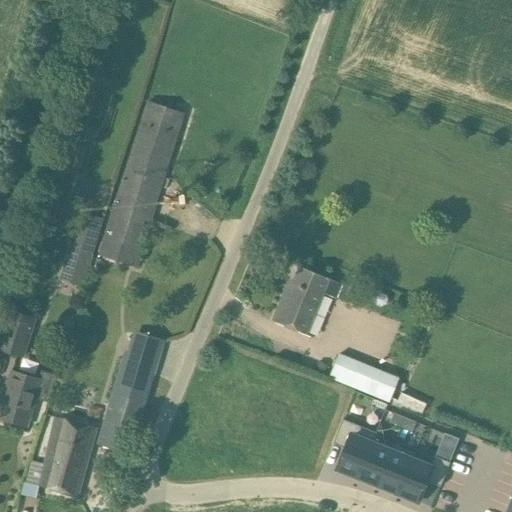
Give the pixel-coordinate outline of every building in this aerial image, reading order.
[(247,45),(255,23),(189,0),(173,0),(167,18),(247,45)] [(184,114),(150,103),(103,254),(136,265),(184,114)] [(71,189),(75,174),(52,169),(49,184),(71,189)] [(60,197),(46,200),(51,221),(64,218),(60,197)] [(103,220),(78,212),(58,280),(84,287),(103,220)] [(276,323),(306,335),(323,294),(337,300),(343,285),(299,267),(276,323)] [(37,319),(11,310),(0,346),(0,350),(24,359),(37,319)] [(164,340),(134,331),(128,351),(127,351),(99,444),(129,454),(157,361),(164,340)] [(399,378),(339,353),(329,378),(389,402),(399,378)] [(319,361),(315,370),(325,374),(328,365),(319,361)] [(37,377),(12,370),(0,411),(0,419),(27,427),(36,399),(48,402),(50,398),(56,375),(43,372),(37,377)] [(394,414),(391,422),(402,427),(405,418),(394,414)] [(32,461),(26,483),(39,486),(39,487),(78,498),(97,429),(58,418),(45,465),(32,461)] [(405,418),(402,427),(412,431),(416,423),(405,418)] [(351,433),(355,425),(343,420),(333,444),(345,449),(336,470),(357,479),(372,442),(351,433)] [(392,450),(372,442),(357,479),(377,487),(392,450)] [(412,458),(392,450),(377,487),(398,495),(412,458)] [(437,458),(433,467),(412,458),(398,495),(419,503),(427,482),(441,487),(450,463),(437,458)]
